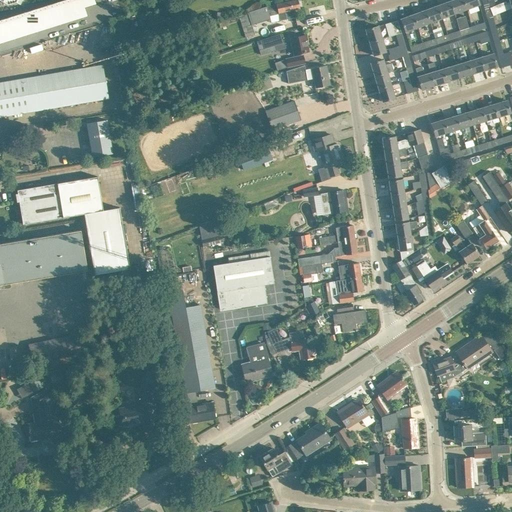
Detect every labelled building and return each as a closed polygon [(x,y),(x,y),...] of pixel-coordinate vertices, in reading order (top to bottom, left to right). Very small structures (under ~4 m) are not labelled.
[(69,0),(63,0),(58,2),(64,24),(76,20),(69,0)] [(82,0),(69,0),(76,20),(88,16),(85,8),(82,0)] [(247,12),(238,15),(246,37),(252,35),(255,34),(252,25),(251,22),(269,16),(270,19),(270,22),(280,20),(285,19),(295,17),(293,10),(300,8),(297,0),(295,0),(288,2),(273,5),(265,6),(247,12)] [(467,10),(463,0),(453,0),(450,1),(455,14),(467,10)] [(477,0),(463,0),(467,10),(479,5),(477,0)] [(506,1),(491,7),(494,15),(511,8),(511,7),(511,0),(509,0),(510,2),(506,3),(506,1)] [(450,1),(438,6),(443,18),(455,14),(450,1)] [(58,2),(46,6),(53,27),(64,24),(58,2)] [(489,2),(483,4),(487,17),(493,15),(494,15),(491,7),(489,2)] [(46,6),(35,9),(42,31),(53,27),(46,6)] [(430,23),(431,23),(443,18),(438,6),(426,10),(430,23)] [(35,9),(23,13),(30,34),(42,31),(35,9)] [(414,14),(418,27),(424,25),(426,31),(433,28),(431,23),(430,23),(426,10),(414,14)] [(23,13),(12,16),(19,38),(30,34),(23,13)] [(418,27),(414,14),(401,19),(405,32),(418,27)] [(487,17),(490,30),(496,28),(493,15),(487,17)] [(12,16),(0,20),(7,41),(19,38),(12,16)] [(461,36),(473,32),(471,26),(467,27),(464,16),(455,19),(461,36)] [(227,19),(218,21),(220,27),(228,25),(227,19)] [(458,31),(447,34),(449,40),(461,36),(455,19),(454,19),(458,31)] [(396,21),(383,24),(387,37),(394,35),(399,33),(396,21)] [(485,22),(476,24),(473,26),(475,31),(486,27),(485,22)] [(378,26),(365,30),(369,43),(382,39),(378,26)] [(82,37),(90,40),(93,31),(85,28),(82,37)] [(493,42),(500,41),(496,28),(490,30),(493,42)] [(485,31),(472,36),(474,41),(477,40),(478,41),(487,38),(485,31)] [(397,46),(386,49),(388,55),(404,50),(399,33),(394,35),(397,46)] [(273,45),(284,42),(283,39),(284,38),(283,37),(282,37),(281,34),(256,42),(261,55),(274,50),(273,45)] [(434,38),(436,44),(449,40),(447,34),(434,38)] [(309,51),(305,36),(290,39),(294,54),(309,51)] [(472,36),(459,40),(461,45),(462,45),(474,41),(472,36)] [(434,38),(422,42),(424,48),(436,44),(434,38)] [(373,55),(386,52),(382,39),(369,43),(373,55)] [(459,40),(447,44),(449,49),(460,46),(464,59),(466,59),(462,45),(461,45),(459,40)] [(497,55),(503,53),(500,41),(493,42),(497,55)] [(424,48),(422,42),(408,47),(410,53),(424,48)] [(447,44),(436,47),(438,53),(439,53),(442,51),(449,49),(447,44)] [(436,47),(424,51),(426,57),(438,53),(436,47)] [(404,50),(388,55),(386,56),(388,61),(400,57),(404,67),(409,66),(404,50)] [(414,61),(426,57),(424,51),(412,56),(414,61)] [(504,53),(497,55),(500,64),(501,67),(507,66),(511,64),(511,58),(510,51),(504,53)] [(493,54),(480,57),(484,70),(497,66),(493,54)] [(304,63),(303,55),(284,59),(287,67),(288,67),(304,63)] [(100,57),(90,58),(94,80),(104,78),(102,65),(100,57)] [(480,57),(468,61),(472,74),(484,70),(480,57)] [(90,58),(78,60),(82,82),(94,80),(90,58)] [(78,60),(66,63),(70,84),(82,82),(78,60)] [(374,76),(387,72),(387,73),(394,71),(391,63),(385,65),(384,60),(371,64),(374,76)] [(459,78),(472,74),(468,61),(455,65),(459,78)] [(437,71),(434,62),(428,64),(430,73),(431,73),(434,86),(447,82),(443,69),(437,71)] [(66,63),(55,65),(58,86),(70,84),(66,63)] [(55,65),(43,67),(47,88),(58,86),(55,65)] [(313,79),(315,88),(330,85),(330,84),(329,85),(327,75),(328,75),(326,65),(311,69),(306,70),(305,65),(286,71),(288,83),(313,79)] [(455,65),(443,69),(447,82),(459,78),(455,65)] [(413,78),(409,66),(404,67),(407,80),(413,78)] [(422,89),(434,86),(431,73),(430,73),(424,74),(422,66),(415,68),(422,89)] [(43,67),(31,69),(35,90),(47,88),(43,67)] [(31,69),(19,71),(23,92),(35,90),(31,69)] [(19,71),(7,73),(11,94),(23,92),(19,71)] [(374,76),(378,88),(391,85),(387,73),(387,72),(374,76)] [(7,73),(0,74),(0,96),(11,94),(7,73)] [(104,78),(94,80),(98,101),(108,99),(104,78)] [(273,87),(269,78),(263,80),(257,82),(260,92),(266,89),(273,87)] [(402,82),(403,85),(405,94),(416,91),(413,78),(407,80),(402,82)] [(94,80),(82,82),(86,103),(88,103),(98,101),(94,80)] [(82,82),(70,84),(74,105),(86,103),(82,82)] [(70,84),(58,86),(62,107),(74,105),(70,84)] [(395,98),(391,85),(378,88),(382,102),(395,98)] [(58,86),(47,88),(50,110),(62,107),(58,86)] [(47,88),(35,90),(39,112),(50,110),(47,88)] [(35,90),(23,92),(27,114),(39,112),(35,90)] [(23,92),(11,94),(15,116),(27,114),(23,92)] [(11,94),(0,96),(0,100),(3,118),(7,117),(15,116),(11,94)] [(497,117),(498,117),(510,113),(507,100),(494,104),(497,117)] [(294,101),(284,104),(265,111),(272,130),(301,120),(294,101)] [(494,104),(481,108),(485,121),(492,119),(493,123),(499,121),(498,117),(497,117),(494,104)] [(481,108),(469,112),(473,125),(485,121),(481,108)] [(473,125),(469,112),(456,116),(460,129),(473,125)] [(456,116),(444,119),(448,132),(460,129),(456,116)] [(106,119),(86,122),(92,157),(112,154),(106,119)] [(435,136),(448,132),(444,119),(431,123),(435,136)] [(382,139),(384,151),(405,148),(413,145),(413,147),(424,143),(420,129),(407,133),(408,138),(396,142),(395,137),(382,139)] [(322,137),(312,140),(315,151),(319,150),(324,167),(327,166),(330,176),(339,174),(336,164),(344,161),(343,161),(341,155),(342,154),(341,154),(338,144),(334,145),(331,134),(322,137)] [(505,143),(504,137),(491,141),(493,146),(505,143)] [(456,158),(452,146),(454,152),(450,153),(448,147),(445,148),(442,138),(436,139),(441,156),(442,162),(456,158)] [(491,141),(479,144),(482,153),(481,150),(490,147),(493,146),(491,141)] [(418,157),(419,159),(428,156),(424,143),(413,147),(417,157),(418,157)] [(458,144),(452,146),(456,158),(468,154),(466,148),(460,150),(458,144)] [(466,148),(468,154),(473,152),(474,156),(482,153),(479,144),(466,148)] [(275,146),(249,156),(253,169),(280,160),(275,146)] [(384,151),(386,164),(399,162),(398,156),(407,155),(405,148),(384,151)] [(424,173),(424,169),(432,166),(428,156),(419,159),(421,170),(422,173),(424,173)] [(399,162),(386,164),(388,178),(402,176),(401,169),(408,168),(407,160),(399,162)] [(459,161),(453,163),(458,170),(464,167),(459,161)] [(453,181),(444,166),(431,173),(440,188),(453,181)] [(500,171),(506,182),(511,179),(506,168),(500,171)] [(511,188),(508,183),(507,184),(499,171),(492,176),(501,188),(507,198),(508,200),(509,200),(511,197),(511,188)] [(511,212),(506,203),(509,201),(489,172),(482,177),(502,205),(494,211),(508,232),(510,231),(511,231),(511,212)] [(419,173),(421,189),(427,188),(425,173),(424,173),(422,173),(419,173)] [(119,207),(103,210),(97,176),(16,189),(17,193),(16,194),(17,202),(19,202),(22,223),(84,213),(95,275),(130,268),(119,207)] [(335,176),(325,179),(326,184),(337,181),(335,176)] [(402,179),(399,180),(389,181),(391,194),(404,192),(402,179)] [(488,201),(474,180),(468,184),(481,205),(482,205),(488,201)] [(303,190),(304,197),(318,195),(317,188),(303,190)] [(428,196),(427,188),(421,189),(421,193),(415,196),(417,201),(422,199),(428,196)] [(347,211),(346,202),(344,190),(334,191),(328,193),(321,194),(324,214),(347,211)] [(393,207),(406,205),(404,192),(391,194),(393,207)] [(395,221),(405,219),(408,219),(406,205),(393,207),(395,221)] [(479,215),(469,222),(473,228),(480,238),(482,243),(481,243),(482,244),(483,244),(486,248),(492,244),(494,246),(499,243),(497,240),(498,240),(485,221),(490,218),(482,205),(481,205),(476,209),(479,215)] [(463,219),(456,224),(465,237),(472,233),(463,219)] [(205,222),(208,235),(216,233),(212,220),(205,222)] [(416,221),(409,222),(395,224),(397,237),(411,235),(410,229),(417,228),(416,221)] [(336,228),(337,235),(338,241),(344,240),(345,241),(355,239),(353,225),(336,228)] [(81,230),(0,243),(0,288),(1,288),(0,285),(88,270),(81,230)] [(309,234),(295,236),(298,248),(301,248),(311,246),(309,234)] [(458,250),(461,255),(467,263),(479,255),(471,243),(466,247),(464,245),(457,234),(450,238),(458,250)] [(321,237),(322,244),(336,242),(335,235),(321,237)] [(413,252),(411,235),(397,237),(399,250),(401,260),(413,252)] [(440,247),(446,243),(443,237),(437,241),(440,247)] [(210,239),(210,248),(221,248),(221,239),(210,239)] [(357,253),(355,239),(345,241),(344,240),(338,241),(338,247),(333,248),(334,253),(335,256),(357,253)] [(152,257),(158,256),(155,240),(150,241),(152,257)] [(423,248),(429,258),(434,255),(428,245),(423,248)] [(418,250),(410,255),(413,262),(422,256),(418,250)] [(272,284),(268,257),(270,257),(269,251),(250,254),(251,260),(212,266),(218,310),(266,303),(263,286),(272,284)] [(332,262),(331,255),(321,257),(320,255),(297,258),(299,267),(302,266),(302,267),(322,264),(332,262)] [(391,266),(400,280),(402,283),(407,290),(405,291),(414,305),(422,299),(418,293),(421,292),(420,291),(409,274),(400,260),(391,266)] [(434,266),(430,269),(424,261),(417,265),(425,278),(425,279),(432,289),(444,281),(442,278),(452,272),(447,264),(437,271),(434,266)] [(349,272),(350,277),(360,276),(358,263),(338,266),(339,273),(349,272)] [(323,272),(322,264),(302,267),(303,274),(302,274),(304,282),(312,281),(311,273),(323,272)] [(167,284),(171,310),(191,423),(202,421),(202,420),(214,417),(215,418),(212,403),(197,405),(195,391),(215,388),(200,304),(184,307),(179,276),(169,278),(170,283),(167,284)] [(363,291),(360,276),(350,277),(350,278),(345,279),(345,280),(336,281),(338,295),(338,294),(340,303),(353,301),(352,292),(363,291)] [(117,326),(134,309),(122,297),(106,315),(117,326)] [(314,301),(306,305),(311,315),(319,312),(314,301)] [(353,304),(336,306),(337,312),(354,310),(353,304)] [(341,323),(343,332),(355,331),(357,331),(355,323),(367,322),(365,310),(333,315),(334,324),(341,323)] [(313,357),(315,357),(314,356),(312,338),(304,339),(303,330),(289,332),(289,337),(282,339),(276,329),(267,334),(277,353),(285,350),(285,349),(292,347),(292,351),(299,350),(301,359),(313,357)] [(319,331),(313,333),(315,340),(322,338),(320,331),(319,331)] [(439,375),(441,381),(457,375),(467,368),(492,352),(502,344),(493,332),(484,339),(481,335),(463,347),(456,352),(457,354),(451,359),(450,357),(433,363),(437,376),(439,375)] [(50,360),(81,353),(77,334),(28,344),(34,372),(52,369),(50,360)] [(264,343),(247,347),(250,361),(249,361),(250,363),(242,365),(246,381),(259,378),(272,375),(264,343)] [(178,354),(170,355),(172,366),(179,365),(178,354)] [(401,377),(398,373),(397,371),(377,385),(387,399),(407,385),(402,379),(403,379),(402,377),(401,377)] [(37,377),(28,382),(34,392),(42,387),(37,377)] [(35,423),(29,424),(29,429),(29,431),(30,431),(31,440),(40,438),(40,437),(52,435),(52,436),(61,435),(59,425),(58,419),(47,420),(44,402),(49,399),(45,391),(38,395),(32,398),(35,423)] [(83,405),(81,391),(71,392),(73,406),(83,405)] [(154,395),(143,397),(137,398),(138,405),(120,408),(118,402),(120,417),(122,426),(143,423),(144,431),(149,430),(160,428),(158,418),(154,395)] [(389,411),(379,397),(373,401),(383,416),(390,414),(389,411)] [(368,414),(359,401),(358,399),(337,412),(347,428),(368,414)] [(381,419),(382,430),(382,432),(399,427),(397,417),(411,417),(410,407),(396,411),(396,412),(391,414),(390,414),(383,416),(384,416),(381,417),(381,419)] [(475,410),(462,410),(462,408),(445,409),(446,418),(448,417),(449,421),(454,420),(454,417),(475,416),(475,410)] [(416,419),(402,420),(404,448),(419,447),(418,447),(417,447),(416,434),(417,434),(416,419)] [(297,440),(306,455),(330,439),(320,423),(311,428),(312,430),(297,440)] [(470,425),(463,425),(453,426),(454,441),(461,440),(462,446),(486,445),(485,432),(471,432),(470,425)] [(210,428),(201,431),(204,440),(213,437),(210,428)] [(335,434),(345,449),(353,444),(343,429),(335,434)] [(391,442),(392,451),(401,450),(399,441),(391,442)] [(285,448),(293,460),(300,456),(292,443),(285,448)] [(273,448),(259,457),(267,469),(272,477),(279,473),(293,464),(285,452),(278,456),(273,448)] [(366,462),(375,461),(376,472),(384,472),(383,454),(375,455),(375,454),(365,455),(366,462)] [(405,464),(405,455),(384,456),(385,465),(405,464)] [(455,459),(457,487),(473,486),(471,458),(455,459)] [(399,467),(400,481),(400,491),(421,489),(419,465),(409,466),(399,467)] [(511,465),(507,466),(508,472),(502,473),(502,475),(502,482),(508,481),(508,482),(511,481),(511,465)] [(344,486),(358,485),(358,490),(374,489),(374,484),(375,484),(374,468),(343,469),(344,486)] [(274,511),(271,502),(258,506),(259,511),(274,511)]
